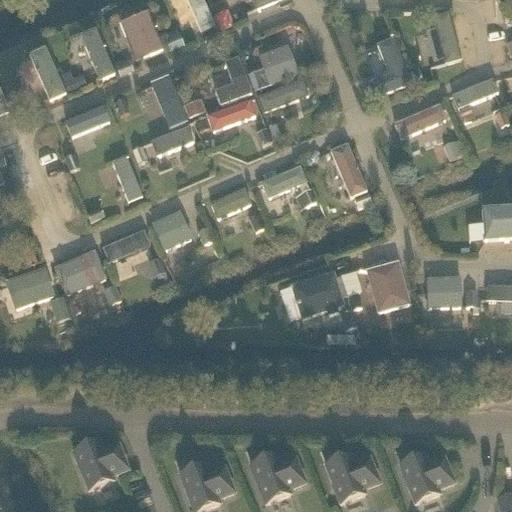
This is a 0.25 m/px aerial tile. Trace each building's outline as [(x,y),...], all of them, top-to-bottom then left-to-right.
[(176,0),(186,22),(192,19),(199,34),(220,25),(208,0),(176,0)] [(137,59),(167,47),(152,7),(122,19),(137,59)] [(82,33),(100,77),(117,70),(99,26),(82,33)] [(371,79),(377,96),(415,82),(398,34),(381,40),(392,71),(371,79)] [(52,98),(70,90),(49,44),(31,52),(52,98)] [(301,76),(289,47),(260,59),(271,87),(301,76)] [(217,87),(223,102),(255,91),(241,54),(221,61),(229,82),(217,87)] [(173,73),(154,80),(171,124),(189,117),(173,73)] [(0,111),(10,109),(0,74),(0,111)] [(261,95),(267,110),(285,103),(288,111),(315,99),(306,77),(261,95)] [(143,88),(156,121),(166,117),(154,84),(143,88)] [(216,130),(259,113),(253,96),(209,113),(216,130)] [(188,102),(193,114),(208,109),(204,97),(188,102)] [(74,136),(114,119),(107,102),(67,119),(74,136)] [(401,133),(449,120),(445,104),(397,117),(401,133)] [(191,124),(152,139),(159,155),(197,140),(191,124)] [(351,195),(368,190),(352,141),(335,146),(351,195)] [(235,145),(197,146),(197,165),(235,165),(235,145)] [(131,200),(145,195),(129,153),(115,158),(131,200)] [(0,188),(9,186),(13,199),(19,198),(9,166),(0,168),(0,188)] [(300,173),(262,189),(268,204),(306,189),(300,173)] [(213,199),(220,216),(255,202),(248,185),(213,199)] [(511,236),(511,201),(483,203),(484,221),(471,222),(472,238),(511,236)] [(154,220),(166,249),(196,236),(184,208),(154,220)] [(0,246),(31,239),(27,223),(0,229),(0,246)] [(145,227),(105,245),(112,261),(135,251),(146,275),(163,267),(145,227)] [(511,249),(511,237),(483,238),(483,250),(511,249)] [(463,238),(431,238),(431,250),(463,250),(463,238)] [(56,265),(69,295),(111,277),(98,247),(56,265)] [(379,310),(412,304),(404,259),(370,265),(379,310)] [(350,295),(366,289),(359,268),(343,274),(350,295)] [(0,344),(72,340),(47,270),(0,287),(0,344)] [(430,275),(431,306),(465,305),(464,273),(430,275)] [(301,276),(246,298),(246,347),(304,347),(301,276)] [(511,292),(487,291),(487,307),(511,307),(511,292)] [(99,447),(75,457),(90,495),(114,486),(112,481),(128,475),(118,450),(102,457),(99,447)] [(251,471),(267,509),(291,500),(289,495),(305,488),(295,464),(279,470),(276,461),(251,471)] [(326,471),(341,509),(365,500),(363,495),(379,488),(370,464),(354,470),(350,461),(326,471)] [(425,461),(400,471),(416,509),(440,500),(438,495),(454,488),(444,464),(428,470),(425,461)] [(193,511),(212,511),(220,509),(218,504),(234,498),(224,473),(208,480),(205,471),(180,480),(193,511)] [(511,511),(511,497),(497,503),(499,511),(511,511)]
